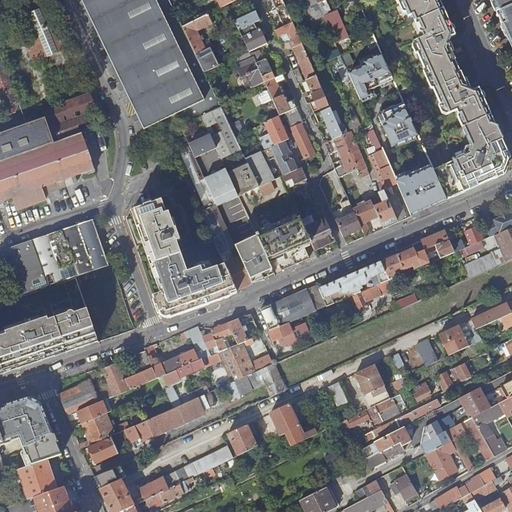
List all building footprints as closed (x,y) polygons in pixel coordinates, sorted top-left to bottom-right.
[(0,13),(32,0),(6,0),(0,3),(0,13)] [(80,0),(91,21),(95,19),(86,0),(80,0)] [(86,0),(95,19),(136,0),(135,0),(86,0)] [(95,19),(111,50),(151,31),(136,0),(95,19)] [(151,31),(193,120),(201,117),(220,107),(219,104),(204,73),(195,56),(182,27),(172,7),(168,0),(135,0),(136,0),(151,31)] [(251,1),(250,0),(235,0),(240,11),(253,6),(251,1)] [(292,48),(301,44),(287,11),(281,0),(260,0),(260,1),(262,4),(267,1),(266,0),(270,0),(275,10),(276,12),(283,26),(274,30),(277,37),(287,33),(290,40),(280,44),(283,52),(288,50),(292,48)] [(291,0),(284,3),(287,11),(301,5),(299,0),(291,0)] [(433,170),(446,199),(476,186),(496,177),(495,175),(501,172),(506,159),(503,152),(505,151),(478,90),(476,89),(468,92),(459,72),(455,73),(450,62),(454,60),(445,39),(453,36),(454,34),(438,0),(399,0),(407,17),(411,15),(414,22),(416,21),(422,33),(421,33),(423,37),(414,41),(418,52),(416,53),(439,105),(442,104),(446,114),(455,111),(457,115),(458,114),(463,126),(461,128),(469,147),(467,153),(451,160),(452,162),(433,170)] [(511,0),(489,0),(495,13),(511,50),(511,0)] [(42,7),(30,12),(47,57),(59,52),(42,7)] [(242,27),(261,21),(258,11),(239,17),(242,27)] [(341,36),(344,43),(349,40),(337,13),(331,15),(339,36),(341,36)] [(207,14),(182,27),(195,56),(205,51),(195,30),(204,26),(205,27),(212,24),(207,14)] [(19,17),(5,23),(10,34),(23,28),(19,17)] [(95,19),(91,21),(106,53),(111,50),(95,19)] [(248,52),(255,49),(266,44),(259,29),(256,30),(253,24),(240,29),(238,31),(239,33),(241,38),(248,52)] [(142,128),(148,140),(148,139),(164,132),(179,126),(193,120),(151,31),(111,50),(147,126),(142,128)] [(14,44),(23,67),(36,61),(27,38),(14,44)] [(315,75),(301,44),(292,48),(305,80),(315,75)] [(377,46),(356,56),(423,209),(446,199),(433,170),(377,46)] [(106,53),(142,128),(147,126),(111,50),(106,53)] [(0,56),(0,83),(9,80),(0,56)] [(356,56),(343,62),(372,130),(380,147),(396,183),(396,184),(408,212),(409,215),(423,209),(356,56)] [(248,76),(253,88),(263,83),(274,78),(265,59),(257,63),(253,64),(251,60),(238,67),(242,77),(245,75),(246,77),(248,76)] [(83,81),(77,68),(47,81),(52,94),(83,81)] [(292,71),(297,83),(303,81),(297,68),(292,71)] [(273,104),(279,116),(284,114),(295,109),(292,100),(285,103),(276,83),(285,79),(283,74),(274,78),(263,83),(267,90),(272,100),(273,104)] [(313,112),(328,106),(315,75),(305,80),(314,101),(310,103),(313,112)] [(0,110),(19,103),(9,80),(0,83),(0,110)] [(89,94),(87,88),(56,99),(58,105),(89,94)] [(261,105),(272,100),(267,90),(256,95),(261,105)] [(65,122),(71,137),(88,130),(104,125),(93,102),(89,94),(58,105),(41,111),(44,119),(47,128),(65,122)] [(243,208),(256,237),(268,261),(276,258),(281,270),(309,258),(303,246),(310,243),(304,229),(299,217),(280,226),(278,221),(268,226),(251,190),(258,187),(245,159),(234,137),(220,107),(201,117),(209,134),(216,149),(225,169),(238,197),(240,202),(243,208)] [(334,170),(338,178),(350,173),(350,174),(357,170),(341,135),(329,108),(314,114),(318,124),(324,121),(341,160),(343,164),(341,165),(340,166),(340,167),(334,170)] [(284,114),(304,159),(314,154),(300,124),(302,123),(295,109),(284,114)] [(274,145),(283,141),(288,139),(278,117),(264,123),(274,145)] [(0,134),(0,161),(71,137),(65,122),(47,128),(44,119),(0,134)] [(179,126),(164,132),(189,188),(224,264),(235,291),(252,283),(235,246),(216,207),(204,179),(195,159),(188,144),(179,126)] [(396,220),(397,222),(406,219),(396,196),(394,197),(389,186),(396,183),(380,147),(372,130),(365,133),(371,145),(373,144),(377,152),(368,156),(381,187),(383,190),(384,194),(396,220)] [(357,170),(360,177),(368,173),(366,169),(350,132),(341,135),(357,170)] [(44,200),(42,195),(66,187),(73,185),(73,184),(76,183),(74,177),(80,174),(81,177),(93,173),(92,170),(93,170),(80,134),(71,137),(0,161),(0,202),(12,198),(16,210),(44,200)] [(209,134),(188,144),(195,159),(216,149),(209,134)] [(283,176),(296,170),(289,153),(283,141),(274,145),(245,159),(258,187),(272,181),(264,162),(274,157),(283,176)] [(297,169),(296,170),(283,176),(280,177),(285,188),(306,178),(305,176),(301,168),(297,169)] [(225,169),(204,179),(216,207),(238,197),(225,169)] [(283,186),(280,177),(274,180),(278,188),(283,186)] [(382,202),(373,206),(382,226),(396,220),(384,194),(383,190),(378,193),(382,202)] [(222,299),(236,292),(235,291),(224,264),(211,269),(209,263),(202,266),(203,268),(198,269),(197,268),(186,272),(175,242),(178,241),(174,228),(171,229),(168,221),(170,220),(167,212),(165,213),(160,200),(150,203),(142,206),(131,210),(134,217),(135,217),(138,226),(137,226),(141,239),(143,238),(149,256),(148,256),(153,271),(154,271),(158,280),(156,280),(158,287),(160,286),(162,292),(152,295),(158,312),(164,310),(165,313),(169,315),(177,312),(178,314),(208,304),(207,302),(221,297),(222,299)] [(361,229),(352,209),(348,201),(339,204),(341,208),(331,213),(342,238),(361,229)] [(371,219),(364,203),(352,209),(361,229),(364,237),(369,235),(363,223),(371,219)] [(485,225),(490,238),(500,233),(511,228),(511,213),(505,216),(506,217),(502,218),(502,217),(494,221),(495,221),(485,225)] [(310,243),(314,250),(334,240),(324,219),(304,229),(310,243)] [(91,220),(76,225),(92,271),(107,266),(91,220)] [(76,225),(60,231),(76,276),(92,271),(76,225)] [(464,232),(470,246),(484,240),(479,226),(464,232)] [(506,246),(496,251),(502,264),(511,260),(511,228),(500,233),(506,246)] [(46,236),(62,281),(76,277),(76,276),(60,231),(46,236)] [(416,254),(426,250),(435,246),(449,240),(445,231),(412,245),(416,254)] [(31,241),(47,286),(52,285),(62,281),(46,236),(31,241)] [(246,241),(235,246),(252,283),(263,278),(266,277),(264,274),(272,270),(268,261),(256,237),(246,241)] [(449,240),(435,246),(441,259),(465,248),(461,240),(451,245),(449,240)] [(15,246),(31,292),(33,291),(47,286),(31,241),(15,246)] [(397,256),(404,271),(413,267),(414,270),(429,264),(424,252),(427,251),(426,250),(416,254),(412,245),(409,246),(411,250),(397,256)] [(0,254),(4,267),(15,297),(31,292),(15,246),(0,251),(0,254)] [(496,251),(441,275),(447,288),(502,264),(496,251)] [(381,257),(379,258),(381,263),(388,281),(395,278),(394,275),(404,271),(397,256),(383,262),(381,257)] [(319,290),(327,307),(334,304),(331,296),(338,292),(344,294),(350,292),(351,294),(354,293),(355,295),(361,293),(360,290),(363,289),(362,286),(367,284),(370,278),(377,275),(381,284),(388,281),(381,263),(319,290)] [(94,276),(94,277),(112,270),(110,265),(107,266),(92,271),(94,276)] [(76,276),(76,277),(77,282),(94,277),(94,276),(92,271),(76,276)] [(95,281),(79,287),(86,306),(102,300),(95,281)] [(381,284),(361,293),(361,294),(354,298),(360,312),(368,309),(364,299),(377,293),(379,293),(391,288),(388,281),(381,284)] [(306,290),(316,312),(327,307),(319,290),(317,285),(306,290)] [(306,290),(261,310),(270,331),(289,323),(316,312),(306,290)] [(131,324),(121,295),(113,298),(117,310),(109,313),(115,330),(131,324)] [(396,305),(398,310),(417,301),(414,295),(397,303),(396,305)] [(102,300),(86,306),(87,309),(103,303),(102,300)] [(476,330),(477,329),(500,319),(511,313),(511,301),(471,320),(475,328),(476,330)] [(67,315),(63,317),(73,347),(89,342),(90,343),(98,342),(87,310),(74,315),(74,314),(73,314),(73,313),(72,313),(71,313),(70,313),(69,313),(68,314),(67,315)] [(511,313),(500,319),(504,327),(511,323),(511,313)] [(251,314),(245,317),(247,322),(254,319),(251,314)] [(47,319),(43,320),(54,354),(73,347),(63,317),(48,321),(47,319)] [(39,318),(17,325),(18,328),(40,321),(39,318)] [(54,354),(43,320),(40,321),(18,328),(31,364),(37,362),(36,360),(54,354)] [(228,323),(228,324),(233,334),(238,345),(247,341),(238,320),(228,323)] [(270,331),(267,332),(272,343),(293,334),(289,323),(270,331)] [(228,324),(211,330),(213,334),(217,346),(220,353),(228,349),(223,338),(233,334),(228,324)] [(102,328),(106,339),(114,336),(111,325),(102,328)] [(449,356),(469,347),(459,326),(439,335),(449,356)] [(157,344),(145,349),(146,351),(157,379),(159,378),(163,377),(167,386),(181,380),(180,378),(207,367),(211,365),(212,366),(222,361),(219,353),(217,354),(211,356),(208,350),(203,338),(198,327),(171,338),(174,345),(187,340),(186,337),(191,335),(196,346),(198,345),(201,352),(196,354),(194,350),(161,365),(154,348),(158,347),(157,344)] [(31,366),(31,364),(18,328),(5,333),(6,335),(0,337),(0,362),(3,372),(17,367),(18,370),(31,366)] [(482,340),(477,329),(476,330),(475,328),(468,332),(474,344),(482,340)] [(213,334),(203,338),(208,350),(211,356),(217,354),(219,353),(220,353),(217,346),(213,334)] [(429,338),(417,344),(427,366),(439,360),(429,338)] [(220,353),(219,353),(222,361),(232,383),(235,382),(248,376),(259,371),(273,365),(269,355),(250,363),(243,347),(254,343),(252,339),(247,341),(238,345),(228,349),(220,353)] [(511,339),(501,345),(503,350),(511,345),(511,339)] [(89,342),(73,347),(74,350),(98,342),(90,343),(89,342)] [(73,347),(54,354),(56,357),(74,350),(73,347)] [(145,372),(124,381),(128,391),(130,391),(157,379),(146,351),(138,354),(145,372)] [(56,357),(54,354),(36,360),(37,362),(31,364),(31,366),(56,357)] [(92,389),(98,404),(114,397),(117,396),(128,391),(124,381),(118,363),(103,370),(108,382),(92,389)] [(453,376),(455,380),(460,378),(462,382),(471,377),(464,364),(451,371),(453,376)] [(274,365),(273,365),(259,371),(271,397),(285,391),(274,365)] [(375,365),(355,375),(360,387),(358,388),(359,391),(362,390),(365,396),(384,387),(385,386),(391,383),(390,381),(383,384),(375,365)] [(453,386),(451,383),(448,378),(446,373),(438,377),(444,391),(453,386)] [(248,376),(235,382),(240,395),(241,396),(254,390),(248,376)] [(511,396),(511,381),(500,388),(507,400),(511,396)] [(235,382),(232,383),(228,385),(233,398),(240,395),(235,382)] [(339,382),(329,387),(339,408),(349,403),(339,382)] [(396,393),(391,383),(385,386),(389,396),(396,393)] [(414,395),(417,402),(431,395),(426,383),(419,387),(421,391),(414,395)] [(98,404),(92,389),(90,384),(59,396),(64,406),(68,417),(77,413),(98,404)] [(384,387),(365,396),(371,408),(390,399),(384,387)] [(486,402),(480,388),(459,399),(470,419),(472,418),(493,407),(490,400),(486,402)] [(130,391),(128,391),(117,396),(121,407),(134,402),(130,391)] [(215,406),(209,393),(198,398),(204,411),(215,406)] [(405,405),(400,395),(367,410),(374,423),(377,421),(378,423),(383,421),(382,419),(390,415),(391,417),(399,413),(395,405),(401,402),(403,406),(405,405)] [(511,396),(507,400),(498,404),(504,414),(507,419),(511,416),(509,411),(511,409),(511,396)] [(44,409),(41,402),(30,397),(0,407),(0,475),(19,469),(47,459),(62,454),(57,441),(54,434),(44,409)] [(98,404),(77,413),(81,424),(107,414),(107,413),(119,408),(114,397),(98,404)] [(401,426),(442,405),(438,397),(397,418),(401,426)] [(198,398),(174,409),(166,412),(173,426),(204,412),(204,411),(198,398)] [(504,414),(498,404),(493,407),(472,418),(485,440),(492,436),(486,424),(504,414)] [(290,405),(270,414),(280,436),(286,433),(287,433),(293,446),(306,440),(290,405)] [(348,420),(351,427),(370,418),(366,411),(348,420)] [(152,435),(141,440),(143,444),(206,416),(204,412),(173,426),(166,412),(146,421),(152,435)] [(88,442),(79,446),(81,449),(115,435),(107,414),(81,424),(88,442)] [(472,418),(470,419),(464,422),(478,446),(481,451),(487,462),(495,457),(488,446),(485,440),(472,418)] [(345,420),(335,425),(339,433),(351,427),(347,419),(345,420)] [(398,426),(395,420),(368,434),(367,434),(370,439),(388,430),(389,431),(398,426)] [(129,428),(126,430),(132,443),(141,439),(141,440),(152,435),(146,421),(129,428)] [(118,426),(121,432),(126,430),(129,428),(127,422),(118,426)] [(425,429),(422,445),(438,436),(443,433),(437,422),(425,429)] [(247,425),(228,434),(238,456),(258,447),(247,425)] [(335,425),(331,427),(335,435),(339,433),(335,425)] [(459,425),(445,432),(451,442),(456,451),(467,469),(469,473),(473,470),(457,441),(459,440),(456,433),(461,431),(459,425)] [(403,428),(376,442),(381,451),(365,460),(370,469),(374,466),(375,469),(387,463),(385,461),(404,451),(402,447),(410,442),(403,428)] [(367,434),(368,434),(365,429),(357,434),(359,438),(367,434)] [(443,433),(438,436),(444,446),(451,442),(445,432),(443,433)] [(354,433),(338,441),(342,447),(357,439),(354,433)] [(438,436),(422,445),(426,455),(444,446),(438,436)] [(96,463),(119,453),(112,438),(90,448),(96,463)] [(357,439),(342,447),(345,455),(361,447),(357,439)] [(488,446),(495,457),(506,451),(499,439),(488,446)] [(451,442),(444,446),(426,456),(431,465),(456,451),(451,442)] [(193,481),(192,478),(201,474),(217,466),(233,458),(228,446),(139,490),(143,497),(145,501),(149,510),(188,492),(185,485),(193,481)] [(54,481),(47,459),(19,469),(26,491),(54,481)] [(97,491),(100,490),(121,480),(127,478),(121,466),(92,479),(97,491)] [(217,466),(201,474),(204,481),(220,473),(217,466)] [(489,469),(479,475),(485,486),(492,482),(497,479),(489,469)] [(479,475),(472,479),(471,480),(473,482),(459,490),(463,497),(470,493),(471,494),(485,486),(479,475)] [(406,501),(417,494),(407,476),(391,486),(393,489),(397,487),(401,494),(406,501)] [(511,476),(508,479),(511,486),(511,488),(501,494),(506,504),(511,500),(511,476)] [(500,477),(497,479),(492,482),(495,486),(503,482),(500,477)] [(121,480),(100,490),(103,496),(105,500),(126,490),(121,480)] [(57,489),(54,481),(26,491),(29,499),(35,497),(57,489)] [(353,494),(359,503),(380,492),(375,482),(353,494)] [(492,482),(485,486),(471,494),(475,502),(496,489),(495,486),(492,482)] [(73,511),(64,486),(57,489),(35,497),(40,511),(73,511)] [(397,496),(401,494),(397,487),(393,489),(397,496)] [(300,501),(303,507),(328,494),(325,489),(300,501)] [(111,511),(120,511),(134,506),(126,490),(105,500),(111,511)] [(463,497),(459,490),(455,492),(454,490),(435,501),(440,510),(463,497)] [(344,511),(363,511),(383,502),(385,504),(388,502),(381,491),(380,492),(359,503),(344,511)] [(328,494),(335,509),(338,507),(331,492),(328,494)] [(328,494),(303,507),(305,511),(329,511),(335,509),(328,494)] [(475,502),(471,494),(464,498),(462,499),(468,510),(465,511),(480,511),(475,502)] [(480,511),(500,511),(505,510),(499,500),(480,511)] [(435,501),(429,504),(433,511),(436,510),(437,511),(439,511),(441,511),(440,510),(435,501)] [(134,506),(120,511),(145,511),(141,511),(136,511),(137,511),(142,509),(140,503),(136,505),(134,506)]
